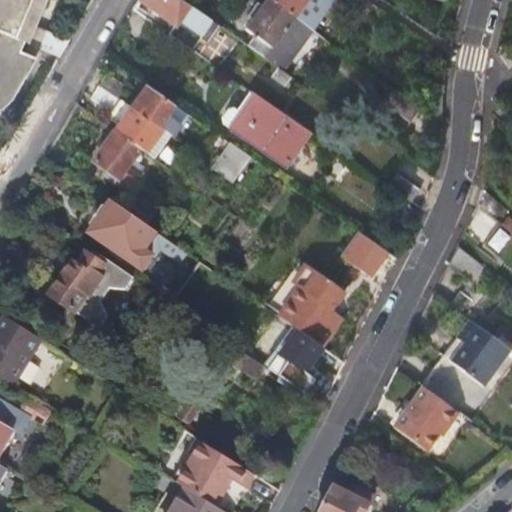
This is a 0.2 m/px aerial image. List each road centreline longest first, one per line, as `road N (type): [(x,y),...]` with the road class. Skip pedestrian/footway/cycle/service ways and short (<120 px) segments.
road 1 (residential): [(296,511),(445,217),(484,0)]
road 2 (residential): [(0,195),(113,0)]
